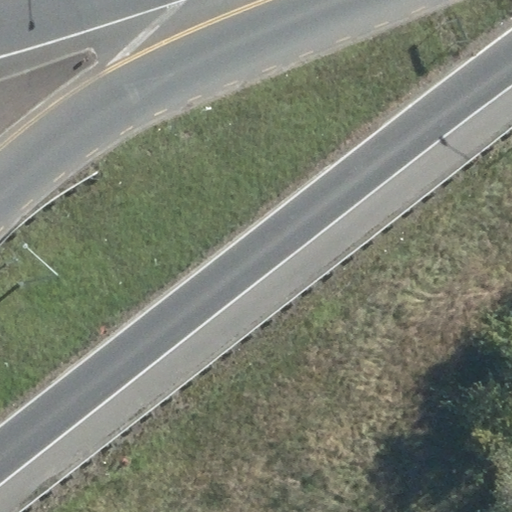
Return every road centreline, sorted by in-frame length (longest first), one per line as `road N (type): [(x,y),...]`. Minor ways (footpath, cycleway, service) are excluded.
road 1 (motorway): [(511,56),(0,449)]
road 2 (primary): [(304,0),(33,160),(0,193)]
road 3 (primary): [(0,23),(125,0)]
